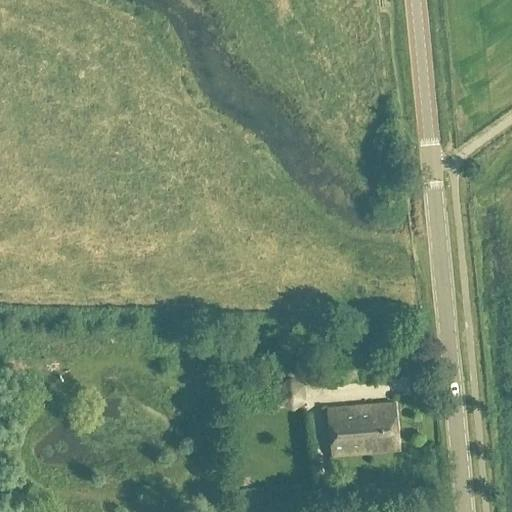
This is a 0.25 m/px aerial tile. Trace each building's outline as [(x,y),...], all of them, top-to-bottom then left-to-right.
[(330,385),(374,381),(371,348),(327,352),(330,385)] [(296,379),(270,385),(275,405),(301,399),(296,379)] [(264,404),(265,385),(226,384),(226,404),(264,404)] [(395,402),(327,407),(331,455),(399,450),(395,402)] [(232,508),(254,509),(254,489),(233,489),(232,508)] [(355,489),(271,496),(271,498),(271,511),(344,511),(356,511),(355,489)]
